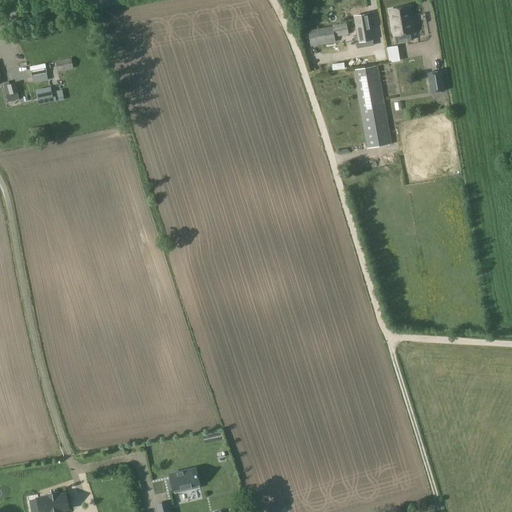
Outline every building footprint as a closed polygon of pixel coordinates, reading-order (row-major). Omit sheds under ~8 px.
[(409,7),(389,10),(393,36),(413,33),(409,7)] [(359,42),(373,40),(369,13),(354,16),(359,42)] [(347,23),(335,25),(333,26),(333,27),(335,38),(349,35),(347,23)] [(335,38),(333,27),(304,32),(307,48),(336,42),(335,38)] [(381,51),(369,54),(372,63),(383,60),(381,51)] [(50,62),(52,69),(57,68),(57,72),(73,69),(71,58),(50,62)] [(323,64),(324,72),(342,69),(340,61),(323,64)] [(30,66),(32,77),(48,74),(46,63),(30,66)] [(392,145),(378,66),(354,70),(368,149),(392,145)] [(441,72),(428,73),(431,93),(445,91),(441,72)] [(19,100),(17,92),(15,83),(3,86),(5,95),(7,103),(19,100)] [(35,89),(37,100),(52,96),(50,86),(35,89)] [(1,111),(5,128),(14,126),(10,109),(1,111)] [(436,112),(395,120),(393,136),(396,140),(404,182),(449,173),(450,162),(446,167),(444,158),(422,154),(419,157),(413,151),(411,160),(408,146),(404,151),(407,154),(402,154),(400,145),(400,143),(413,141),(414,139),(416,128),(427,126),(425,118),(432,124),(434,121),(443,122),(444,117),(447,117),(446,110),(441,111),(440,117),(436,112)] [(44,126),(29,128),(30,139),(46,137),(44,126)] [(195,469),(170,474),(174,494),(200,488),(195,469)] [(223,493),(220,481),(214,482),(213,479),(209,480),(213,496),(223,493)] [(131,500),(156,496),(155,486),(130,490),(131,500)] [(38,501),(31,502),(32,511),(40,511),(59,511),(60,510),(67,509),(64,494),(58,495),(48,496),(38,498),(38,501)] [(170,511),(168,502),(156,505),(157,511),(170,511)] [(202,506),(207,511),(209,511),(212,510),(205,502),(202,506)]
